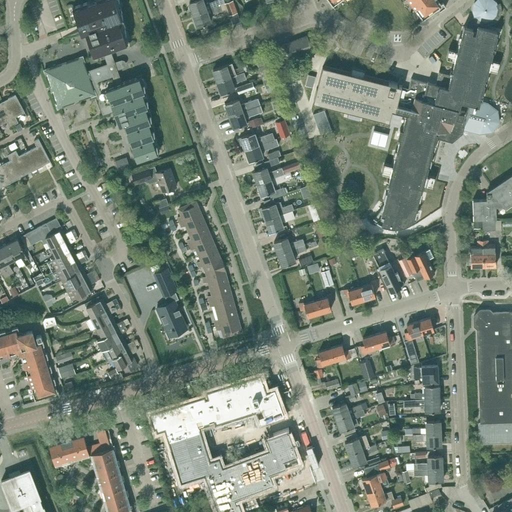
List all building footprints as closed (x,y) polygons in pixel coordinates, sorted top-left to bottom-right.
[(118,0),(93,0),(73,7),(82,33),(87,31),(95,53),(103,51),(104,51),(109,50),(109,49),(128,42),(126,42),(124,35),(125,34),(126,35),(124,25),(121,26),(118,19),(122,18),(123,18),(121,8),(118,9),(116,3),(119,2),(118,0)] [(193,14),(220,4),(218,0),(215,0),(204,4),(202,0),(193,0),(190,1),(188,2),(193,14)] [(231,0),(223,3),(228,15),(236,12),(231,0)] [(315,88),(313,99),(318,100),(320,100),(320,102),(348,109),(348,108),(388,119),(391,109),(407,113),(406,116),(405,116),(403,126),(404,127),(403,130),(400,129),(397,138),(401,139),(400,142),(399,141),(396,152),(398,152),(396,158),(395,157),(392,168),(393,168),(392,174),(390,174),(388,184),(389,184),(387,192),(386,192),(384,199),(385,200),(383,205),(374,219),(373,218),(373,219),(376,221),(380,224),(383,225),(387,226),(391,227),(392,228),(393,229),(394,229),(395,229),(396,229),(397,228),(397,227),(398,223),(410,226),(411,222),(416,218),(415,217),(417,210),(416,210),(418,200),(419,200),(421,192),(420,192),(421,187),(423,188),(424,182),(422,182),(424,175),(426,175),(428,165),(427,165),(429,159),(430,159),(432,149),(431,149),(432,148),(433,142),(434,143),(436,137),(456,142),(460,127),(480,132),(491,130),(498,122),(496,111),(487,104),(479,102),(480,99),(479,98),(480,93),(482,93),(484,83),(483,83),(484,77),(486,77),(488,67),(487,67),(489,60),(490,60),(493,50),(491,50),(493,44),(494,45),(497,34),(496,34),(496,30),(486,27),(486,25),(488,24),(491,24),(493,22),(496,20),(497,19),(498,17),(495,15),(496,12),(497,9),(497,8),(497,7),(496,6),(496,5),(495,4),(495,3),(494,2),(494,1),(493,1),(492,0),(477,0),(476,1),(475,2),(474,3),(474,4),(474,5),(473,6),(473,7),(473,8),(473,9),(473,10),(473,11),(473,12),(474,13),(474,14),(475,15),(475,16),(476,17),(474,18),(474,19),(473,22),(469,21),(467,27),(463,26),(461,36),(462,36),(460,42),(459,42),(456,52),(457,52),(456,58),(455,58),(452,68),(453,68),(452,75),(446,73),(438,71),(435,84),(427,82),(410,78),(407,91),(400,89),(401,85),(388,82),(362,76),(362,77),(322,66),(316,88),(315,88)] [(328,0),(332,6),(340,0),(408,0),(423,20),(438,9),(440,11),(446,7),(443,2),(439,6),(434,0),(328,0)] [(222,10),(220,4),(193,14),(197,26),(210,21),(208,15),(222,10)] [(307,36),(269,49),(274,63),(312,50),(307,36)] [(260,53),(254,55),(258,66),(264,64),(260,53)] [(82,56),(44,70),(58,107),(79,100),(95,94),(102,115),(118,110),(123,124),(132,121),(134,127),(132,128),(140,150),(135,152),(134,152),(137,160),(158,153),(157,144),(156,144),(154,145),(152,138),(155,137),(153,129),(151,129),(148,123),(152,122),(150,113),(148,114),(145,108),(149,107),(147,98),(146,98),(144,99),(142,93),(146,92),(144,83),(141,83),(139,77),(140,77),(139,76),(116,85),(111,71),(109,72),(107,64),(88,71),(82,56)] [(213,69),(217,81),(247,70),(245,65),(234,69),(232,63),(213,69)] [(247,70),(217,81),(221,93),(234,88),(232,82),(246,77),(244,72),(247,71),(247,70)] [(252,81),(237,87),(239,92),(254,87),(252,81)] [(270,82),(265,84),(267,91),(273,89),(270,82)] [(8,98),(2,102),(14,124),(18,122),(15,116),(24,111),(15,94),(8,98)] [(229,115),(256,106),(260,105),(258,98),(240,105),(238,99),(225,103),(229,115)] [(0,124),(7,121),(9,126),(14,124),(2,102),(0,102),(0,124)] [(256,106),(229,115),(233,127),(246,122),(244,116),(258,111),(256,106)] [(324,110),(313,114),(320,134),(324,133),(325,136),(332,133),(324,110)] [(263,123),(261,118),(249,122),(251,128),(263,123)] [(284,119),(276,122),(281,136),(290,133),(284,119)] [(18,131),(23,129),(20,123),(15,126),(18,131)] [(245,148),(272,139),(274,138),(272,131),(256,137),(254,132),(238,138),(240,144),(243,143),(245,148)] [(27,150),(37,168),(44,164),(50,160),(38,138),(34,140),(36,146),(27,150)] [(272,139),(245,148),(247,155),(245,156),(247,161),(262,156),(261,151),(267,149),(266,148),(279,143),(277,138),(272,140),(272,139)] [(15,142),(9,145),(9,146),(11,151),(18,147),(15,142)] [(3,148),(6,155),(12,152),(8,146),(3,148)] [(279,149),(267,154),(269,159),(281,155),(279,149)] [(15,150),(11,152),(23,174),(29,171),(29,172),(37,168),(27,150),(18,155),(15,150)] [(10,160),(1,164),(10,182),(17,178),(23,174),(11,152),(7,154),(10,160)] [(127,156),(115,161),(119,172),(130,168),(127,156)] [(299,161),(282,167),(284,172),(301,167),(299,161)] [(0,186),(3,185),(3,186),(10,182),(1,164),(0,164),(0,186)] [(154,166),(131,174),(134,182),(147,178),(149,183),(157,180),(161,191),(175,186),(169,167),(156,172),(154,166)] [(253,170),(257,182),(284,173),(284,172),(282,167),(268,172),(266,166),(253,170)] [(301,167),(295,169),(290,171),(257,182),(261,194),(269,192),(274,190),(273,185),(292,178),(293,179),(300,177),(299,172),(302,171),(301,167)] [(487,199),(473,199),(474,218),(497,218),(496,206),(498,205),(500,208),(510,201),(511,203),(511,178),(505,183),(505,182),(502,183),(503,184),(494,190),(497,195),(493,198),(489,199),(489,196),(492,196),(491,192),(487,192),(487,199)] [(274,190),(269,192),(271,197),(273,197),(285,192),(283,186),(274,190)] [(165,197),(153,202),(155,208),(168,204),(165,197)] [(262,207),(259,208),(261,215),(264,214),(266,219),(292,210),(294,209),(291,202),(282,206),(280,201),(275,203),(273,197),(271,197),(264,200),(266,206),(262,207)] [(177,217),(179,222),(200,213),(195,201),(178,208),(181,215),(177,217)] [(294,215),(292,210),(266,219),(270,231),(283,226),(281,221),(285,220),(286,220),(295,217),(294,215)] [(205,224),(200,213),(179,222),(181,227),(185,225),(188,231),(205,224)] [(318,213),(311,215),(314,221),(320,219),(318,213)] [(56,217),(51,220),(57,231),(62,228),(56,217)] [(495,219),(482,220),(482,230),(495,230),(495,219)] [(57,231),(51,220),(46,223),(52,234),(57,231)] [(52,234),(46,223),(41,225),(47,236),(52,234)] [(210,235),(205,224),(188,231),(191,238),(186,240),(189,245),(210,235)] [(42,239),(47,236),(41,225),(36,228),(42,239)] [(319,227),(317,231),(319,237),(325,235),(322,226),(319,227)] [(41,239),(42,239),(36,228),(31,231),(37,242),(41,239)] [(62,228),(57,231),(52,234),(47,236),(42,239),(41,239),(44,243),(48,241),(51,247),(74,235),(71,230),(65,234),(62,228)] [(26,233),(32,244),(37,242),(31,231),(26,233)] [(27,247),(32,244),(26,233),(21,236),(24,243),(27,247)] [(56,257),(72,249),(70,243),(76,240),(76,239),(74,235),(51,247),(45,250),(46,252),(52,249),(56,257)] [(215,247),(210,235),(189,245),(191,250),(195,248),(198,254),(215,247)] [(273,241),(278,253),(304,243),(303,238),(289,243),(286,237),(273,241)] [(27,247),(24,243),(21,245),(17,238),(6,243),(14,259),(21,256),(26,266),(31,263),(29,260),(32,258),(27,247)] [(483,266),(482,240),(478,240),(478,245),(470,245),(471,266),(483,266)] [(482,240),(483,266),(496,266),(495,243),(488,243),(488,240),(482,240)] [(0,246),(0,257),(9,274),(11,278),(14,276),(13,272),(14,272),(8,262),(14,259),(6,243),(0,246)] [(304,243),(278,253),(282,265),(295,260),(293,255),(307,250),(304,243)] [(358,247),(348,250),(351,257),(361,253),(359,249),(368,245),(367,243),(358,247)] [(220,258),(215,247),(198,254),(201,260),(196,262),(199,267),(203,266),(207,264),(220,258)] [(56,270),(84,256),(82,252),(82,251),(75,254),(72,249),(56,257),(51,260),(56,270)] [(383,249),(373,253),(391,291),(401,286),(405,284),(403,280),(402,281),(397,272),(394,273),(383,249)] [(424,251),(415,256),(413,251),(404,255),(412,271),(419,268),(424,278),(435,273),(428,259),(433,257),(429,250),(425,252),(424,251)] [(311,255),(299,259),(301,265),(313,260),(311,255)] [(86,260),(84,256),(56,270),(61,280),(83,269),(80,264),(86,260)] [(0,267),(5,277),(9,274),(0,257),(0,267)] [(404,257),(399,260),(406,276),(412,273),(404,257)] [(221,258),(207,264),(203,266),(206,276),(224,271),(226,270),(221,258)] [(317,262),(307,265),(309,273),(320,270),(317,262)] [(173,329),(174,333),(186,327),(180,313),(181,313),(181,312),(180,312),(178,309),(179,308),(178,308),(175,300),(178,299),(175,291),(177,290),(167,268),(154,273),(161,289),(164,295),(166,294),(169,302),(157,307),(165,326),(170,323),(172,327),(171,327),(172,329),(173,329)] [(66,290),(95,276),(92,271),(86,274),(83,269),(61,280),(66,290)] [(329,269),(321,272),(325,286),(334,283),(329,269)] [(228,283),(224,271),(206,276),(202,277),(204,283),(208,281),(210,288),(228,283)] [(33,277),(35,281),(41,278),(45,276),(42,272),(33,277)] [(97,280),(95,276),(66,290),(72,301),(93,289),(91,284),(97,281),(97,280)] [(371,284),(360,287),(364,299),(375,296),(373,289),(377,288),(375,280),(370,281),(371,284)] [(209,301),(231,295),(228,283),(210,288),(212,295),(207,296),(209,301)] [(9,289),(13,296),(18,293),(15,286),(9,289)] [(364,299),(360,287),(348,291),(347,288),(343,290),(345,297),(350,296),(352,303),(364,299)] [(327,297),(316,300),(319,312),(331,309),(329,302),(333,301),(331,293),(326,294),(327,297)] [(234,307),(231,295),(209,301),(210,306),(215,305),(216,312),(234,307)] [(53,297),(45,301),(47,305),(55,300),(54,297),(53,297)] [(86,307),(91,317),(114,305),(114,304),(112,300),(106,303),(103,298),(86,307)] [(319,312),(316,300),(304,304),(303,301),(298,303),(301,310),(306,308),(308,316),(319,312)] [(206,302),(200,304),(201,310),(208,308),(206,302)] [(115,305),(114,305),(91,317),(87,320),(92,329),(113,318),(111,313),(117,310),(117,309),(115,305)] [(215,325),(238,319),(234,307),(216,312),(218,318),(214,320),(215,325)] [(511,310),(492,312),(489,309),(480,309),(473,316),(474,326),(477,328),(480,422),(479,422),(479,421),(478,421),(478,422),(479,442),(511,441),(511,310)] [(55,316),(45,317),(43,321),(45,328),(57,324),(55,316)] [(418,321),(422,333),(433,329),(430,317),(418,321)] [(116,324),(113,318),(97,327),(102,337),(125,325),(123,321),(116,324)] [(238,319),(215,325),(217,330),(221,329),(223,336),(241,331),(238,319)] [(422,333),(418,321),(407,324),(409,331),(404,333),(406,340),(407,340),(411,339),(410,337),(422,333)] [(102,337),(97,340),(102,350),(124,339),(121,333),(128,330),(125,325),(102,337)] [(18,327),(0,332),(0,358),(17,353),(21,356),(35,401),(55,395),(56,397),(60,396),(43,340),(42,340),(41,335),(36,336),(38,341),(35,342),(32,330),(20,334),(18,327)] [(386,330),(374,334),(378,346),(390,343),(390,345),(395,344),(393,336),(388,337),(386,330)] [(367,350),(378,346),(374,334),(363,338),(365,345),(361,346),(363,354),(367,352),(367,350)] [(127,344),(124,339),(102,350),(108,360),(113,357),(136,345),(133,340),(127,344)] [(406,340),(404,341),(411,363),(418,361),(411,339),(407,340),(406,340)] [(330,348),(334,360),(345,356),(346,359),(350,357),(348,350),(344,351),(341,344),(330,348)] [(138,350),(136,345),(113,357),(118,368),(123,365),(126,371),(138,365),(132,354),(138,350)] [(334,360),(330,348),(318,352),(320,358),(316,360),(318,368),(323,366),(322,364),(334,360)] [(65,352),(55,356),(58,363),(68,360),(65,352)] [(370,360),(360,363),(361,368),(364,378),(374,376),(370,360)] [(422,367),(414,368),(414,378),(422,378),(422,382),(438,381),(437,365),(421,365),(422,367)] [(115,367),(107,372),(110,377),(118,373),(115,367)] [(204,395),(149,412),(154,427),(156,426),(157,429),(165,427),(181,481),(204,474),(218,511),(236,511),(241,510),(238,502),(236,503),(234,498),(273,483),(269,473),(299,462),(287,429),(290,429),(275,388),(272,389),(270,384),(265,385),(261,373),(206,390),(208,397),(205,397),(204,395)] [(338,378),(325,382),(327,389),(340,385),(338,378)] [(72,380),(64,383),(67,391),(74,389),(72,380)] [(364,380),(357,382),(360,392),(367,390),(364,380)] [(351,394),(358,392),(355,383),(348,385),(351,394)] [(410,400),(439,398),(438,386),(424,386),(424,393),(410,393),(410,400)] [(359,393),(358,392),(345,396),(347,402),(356,399),(356,398),(358,397),(357,394),(359,393)] [(439,411),(439,398),(410,400),(403,400),(403,407),(425,406),(425,412),(429,411),(437,411),(439,411)] [(332,407),(336,419),(363,409),(361,403),(347,409),(345,402),(332,407)] [(376,406),(379,416),(386,413),(383,404),(376,406)] [(363,409),(336,419),(341,431),(342,430),(344,435),(355,431),(353,426),(354,426),(351,419),(376,410),(374,405),(371,406),(367,408),(363,409)] [(410,435),(440,433),(440,421),(426,422),(426,428),(406,428),(406,434),(410,434),(410,435)] [(105,429),(98,431),(102,442),(111,439),(108,430),(105,431),(105,429)] [(389,429),(381,431),(383,439),(390,437),(389,429)] [(345,442),(348,452),(369,444),(365,433),(357,436),(356,432),(344,436),(346,442),(345,442)] [(441,446),(440,433),(410,435),(410,436),(406,436),(406,443),(417,443),(417,440),(427,439),(427,447),(441,446)] [(89,455),(87,449),(83,435),(72,438),(73,443),(62,446),(60,441),(49,445),(55,465),(61,463),(63,458),(68,461),(78,458),(77,458),(80,454),(85,456),(89,455)] [(369,444),(348,452),(352,463),(365,459),(363,454),(378,449),(375,442),(369,444)] [(109,443),(87,449),(89,455),(90,455),(92,460),(96,462),(94,467),(96,475),(101,477),(98,482),(100,490),(101,490),(105,492),(103,497),(102,497),(105,505),(109,507),(107,511),(106,511),(128,511),(128,509),(132,508),(131,505),(127,506),(124,497),(128,496),(127,490),(122,491),(120,482),(124,481),(122,475),(118,476),(116,467),(120,465),(118,460),(114,461),(111,452),(115,450),(114,444),(110,446),(109,443)] [(378,463),(380,462),(378,456),(368,460),(370,466),(378,463)] [(413,463),(414,470),(442,468),(441,456),(427,456),(427,463),(413,463)] [(387,460),(390,467),(397,464),(394,457),(387,460)] [(361,479),(366,492),(381,487),(389,484),(384,471),(391,468),(390,467),(387,460),(364,468),(365,473),(370,471),(371,475),(361,479)] [(442,468),(414,470),(407,470),(409,475),(428,474),(429,481),(443,481),(442,468)] [(40,497),(29,469),(20,473),(19,470),(10,474),(11,476),(1,480),(12,508),(23,504),(25,511),(45,511),(44,506),(43,507),(39,498),(40,497)] [(407,470),(401,472),(404,483),(411,482),(409,475),(407,470)] [(427,493),(438,488),(442,486),(441,482),(425,488),(427,493)] [(381,487),(366,492),(371,505),(390,498),(393,507),(403,504),(400,497),(394,499),(391,491),(384,494),(381,487)] [(438,488),(427,493),(408,500),(412,509),(432,501),(431,497),(441,494),(438,488)] [(500,510),(495,511),(511,511),(511,505),(511,504),(511,496),(497,504),(500,510)]
